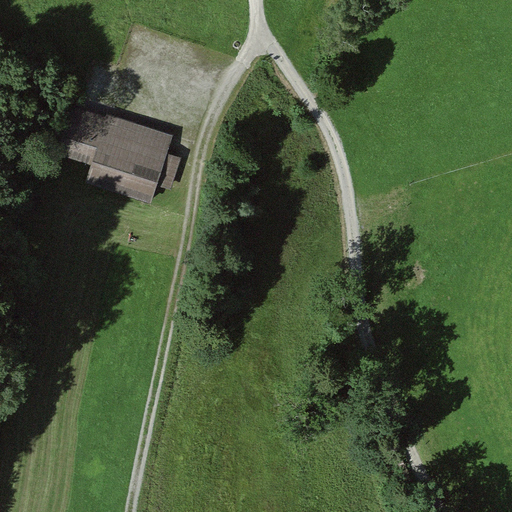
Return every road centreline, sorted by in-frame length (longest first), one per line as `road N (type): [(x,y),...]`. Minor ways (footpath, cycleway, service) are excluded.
road 1 (track): [(258,0),(260,31),(331,135),(348,202),(359,310),(456,511)]
road 2 (track): [(260,31),(217,104),(191,185),(132,511)]
